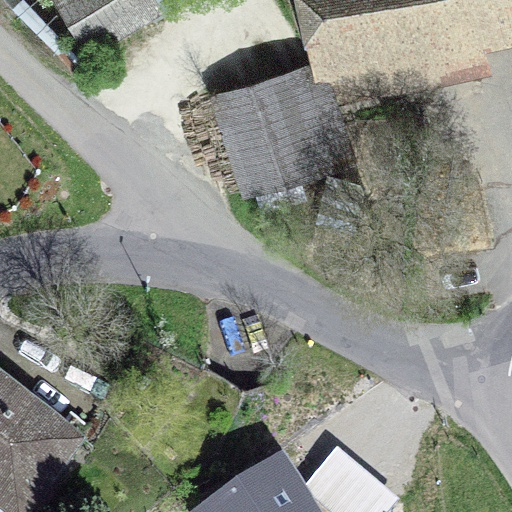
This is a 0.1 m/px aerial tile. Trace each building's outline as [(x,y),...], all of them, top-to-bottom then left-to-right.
[(0,0),(0,11),(78,88),(97,69),(25,0),(0,0)] [(152,0),(56,0),(88,51),(157,8),(152,0)] [(331,71),(339,104),(492,66),(485,39),(511,32),(511,0),(299,0),(314,58),(318,75),(331,71)] [(318,75),(314,58),(209,84),(237,196),(355,167),(339,104),(331,71),(318,75)] [(316,223),(346,230),(357,185),(327,179),(316,223)] [(0,511),(37,511),(98,433),(71,412),(63,422),(0,374),(0,511)] [(339,511),(389,511),(400,499),(337,447),(306,484),(339,511)] [(323,511),(283,449),(188,510),(189,511),(323,511)]
